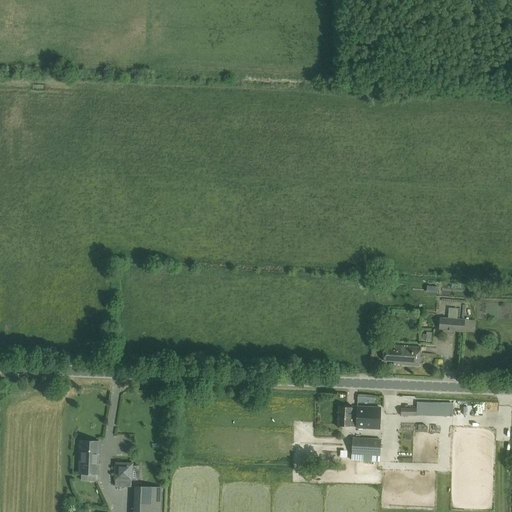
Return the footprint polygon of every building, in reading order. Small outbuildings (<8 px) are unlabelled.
[(438,329),(453,330),(453,331),(464,332),(465,319),(439,317),(438,329)] [(385,347),(384,347),(383,360),(393,361),(392,364),(419,366),(420,346),(394,345),(394,347),(385,347)] [(416,405),(416,408),(400,407),(400,415),(403,415),(403,418),(410,418),(410,415),(436,415),(436,405),(416,405)] [(356,406),(356,409),(351,409),(351,407),(338,406),(338,425),(356,426),(356,427),(379,428),(380,407),(356,406)] [(380,456),(380,438),(352,437),(351,454),(380,456)] [(81,443),(79,442),(79,451),(80,451),(79,474),(97,474),(99,441),(81,440),(81,443)] [(115,479),(131,480),(132,464),(116,463),(115,479)] [(135,486),(135,496),(161,497),(161,487),(135,486)] [(160,511),(161,497),(135,496),(134,511),(160,511)]
